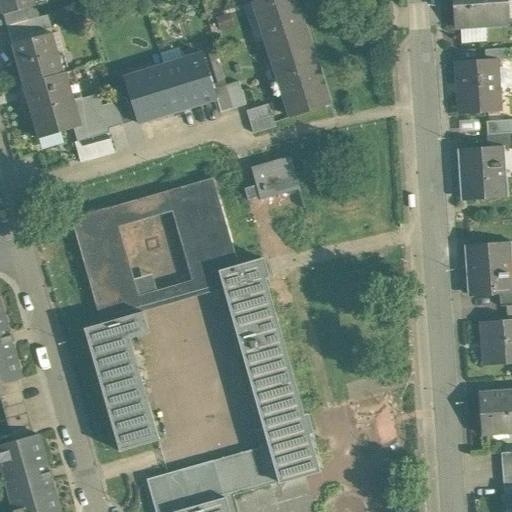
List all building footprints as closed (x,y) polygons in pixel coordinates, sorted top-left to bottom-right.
[(0,0),(0,4),(3,14),(26,8),(35,5),(33,0),(0,0)] [(257,0),(253,2),(265,40),(303,28),(294,0),(257,0)] [(504,0),(457,0),(460,26),(506,22),(504,0)] [(38,17),(35,5),(26,8),(29,19),(38,17)] [(26,8),(3,14),(7,26),(29,19),(26,8)] [(29,19),(7,26),(10,39),(33,33),(29,19)] [(303,28),(265,40),(290,116),(328,104),(303,28)] [(55,32),(11,45),(23,84),(66,71),(55,32)] [(507,47),(484,49),(485,60),(497,59),(507,58),(507,47)] [(201,50),(123,75),(130,97),(137,119),(139,125),(217,100),(214,89),(201,50)] [(485,60),(456,62),(459,113),(500,110),(497,59),(485,60)] [(66,71),(23,84),(38,138),(79,126),(83,139),(109,132),(108,128),(101,105),(98,93),(74,100),(66,71)] [(226,85),(214,89),(217,100),(221,112),(234,108),(226,85)] [(130,97),(115,101),(122,123),(137,119),(130,97)] [(115,101),(101,105),(108,128),(122,123),(115,101)] [(267,104),(246,110),(253,133),(274,126),(267,104)] [(511,118),(486,121),(487,134),(511,132),(511,118)] [(511,132),(487,134),(486,134),(487,148),(500,147),(500,149),(511,148),(511,132)] [(487,148),(461,150),(462,168),(461,168),(462,183),(464,183),(465,199),(504,196),(500,149),(500,147),(487,148)] [(289,157),(250,168),(260,201),(299,190),(289,157)] [(268,279),(262,260),(238,267),(212,179),(71,220),(97,309),(126,300),(104,224),(181,202),(203,278),(219,273),(263,428),(279,480),(280,484),(320,472),(309,435),(313,433),(307,415),(303,416),(264,280),(268,279)] [(507,243),(468,245),(469,262),(468,262),(469,277),(470,277),(471,294),(499,292),(510,291),(510,289),(507,243)] [(511,288),(510,289),(510,291),(499,292),(500,306),(506,306),(511,305),(511,288)] [(0,304),(0,384),(17,379),(21,378),(0,304)] [(142,313),(84,330),(120,453),(159,441),(129,340),(148,334),(142,313)] [(511,320),(507,321),(482,322),(485,363),(511,361),(511,320)] [(17,379),(0,384),(0,401),(11,441),(33,435),(17,379)] [(511,389),(484,392),(486,428),(511,426),(511,389)] [(386,396),(354,405),(359,423),(391,414),(386,396)] [(261,447),(212,462),(222,496),(224,496),(279,480),(263,428),(256,429),(261,447)] [(11,441),(0,444),(0,454),(16,511),(59,511),(37,434),(33,435),(11,441)] [(212,462),(146,481),(155,511),(228,511),(224,496),(222,496),(212,462)] [(511,491),(501,495),(505,507),(511,505),(511,504),(511,491)]
